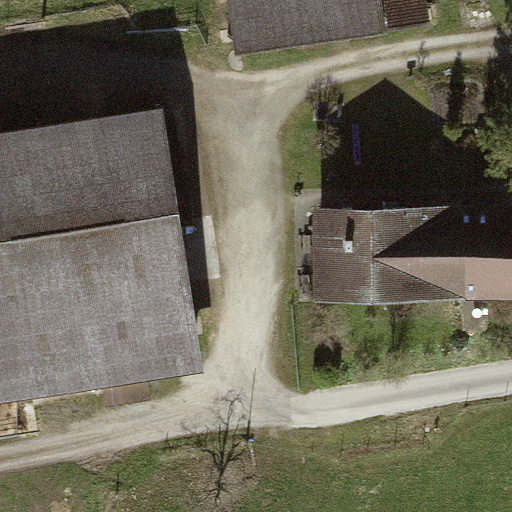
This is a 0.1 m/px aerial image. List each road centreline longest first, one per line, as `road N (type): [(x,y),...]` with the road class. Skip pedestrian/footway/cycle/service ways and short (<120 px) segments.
road 1 (track): [(0,57),(129,61),(232,105),(252,206),(238,420)]
road 2 (track): [(511,378),(0,458)]
road 3 (track): [(232,105),(433,53),(511,42)]
